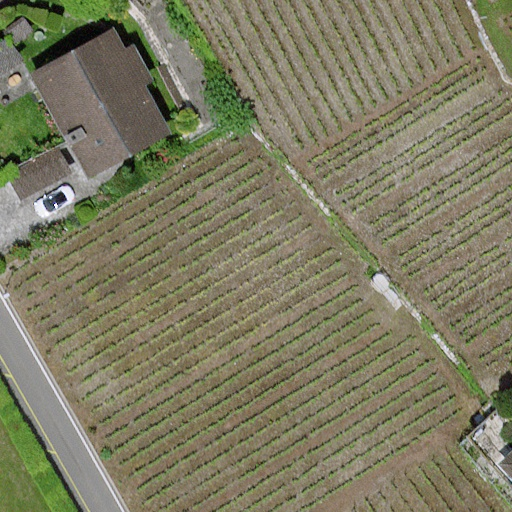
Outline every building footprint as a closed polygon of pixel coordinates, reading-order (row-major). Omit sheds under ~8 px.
[(26,17),(7,29),(11,34),(17,43),(36,31),(26,17)] [(126,53),(114,30),(36,72),(88,166),(95,178),(173,135),(145,84),(154,80),(136,48),(126,53)] [(11,34),(0,42),(0,78),(29,60),(17,43),(11,34)] [(74,172),(59,144),(11,177),(23,196),(74,172)] [(511,454),(502,464),(511,476),(511,454)]
